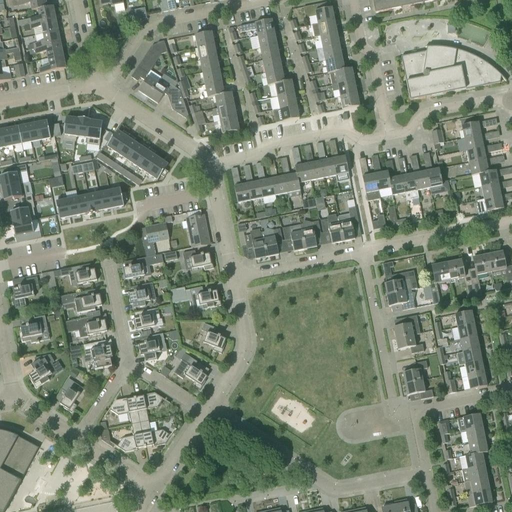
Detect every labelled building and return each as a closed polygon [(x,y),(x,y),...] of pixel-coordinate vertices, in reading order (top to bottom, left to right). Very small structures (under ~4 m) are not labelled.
[(32,12),(37,11),(37,10),(47,9),(47,8),(45,0),(24,0),(7,4),(8,9),(30,4),(32,12)] [(122,0),(99,0),(101,6),(110,4),(111,7),(114,7),(115,13),(124,12),(122,0)] [(168,12),(165,0),(158,0),(161,14),(168,12)] [(174,0),(165,0),(168,12),(176,10),(174,0)] [(390,11),(388,0),(371,0),(374,9),(375,14),(383,12),(390,11)] [(399,0),(388,0),(390,11),(401,9),(399,0)] [(410,0),(399,0),(401,9),(412,6),(410,0)] [(312,26),(334,22),(334,21),(333,14),(335,13),(334,8),(332,9),(317,12),(316,6),(303,8),(305,19),(308,18),(310,26),(312,26)] [(23,26),(29,25),(55,20),(53,7),(47,8),(47,9),(37,10),(37,11),(39,18),(28,20),(29,22),(21,24),(22,27),(23,26)] [(41,28),(42,35),(58,32),(55,20),(29,25),(30,29),(30,30),(41,28)] [(274,33),(273,27),(275,25),(274,20),(272,21),(255,24),(255,25),(252,25),(253,30),(256,29),(257,37),(274,34),(274,33)] [(314,38),(317,38),(337,34),(335,27),(338,26),(337,21),(334,21),(334,22),(312,26),(314,38)] [(28,46),(29,51),(52,46),(60,44),(58,32),(42,35),(44,43),(33,45),(28,46)] [(214,46),(212,39),(215,38),(214,33),(211,33),(195,36),(195,37),(192,38),(193,42),(196,41),(197,49),(214,46)] [(276,46),(275,39),(278,38),(277,33),(274,33),(274,34),(257,37),(255,38),(256,42),(258,41),(260,49),(276,46)] [(339,46),(338,39),(340,38),(339,33),(337,34),(317,38),(318,42),(321,41),(322,50),(339,46)] [(157,43),(157,44),(161,55),(167,53),(164,42),(157,43)] [(46,52),(47,60),(63,56),(60,44),(52,46),(29,51),(30,56),(46,52)] [(152,46),(148,52),(158,59),(161,55),(157,44),(152,47),(152,46)] [(216,58),(215,51),(217,50),(216,45),(214,46),(197,49),(195,50),(196,54),(198,54),(200,62),(216,58)] [(279,58),(278,51),(280,50),(279,45),(276,46),(260,49),(257,50),(258,54),(261,54),(262,61),(262,62),(279,58)] [(342,58),(340,52),(343,50),(342,45),(339,46),(322,50),(320,50),(321,55),(323,54),(325,62),(342,59),(342,58)] [(425,48),(425,49),(427,48),(426,52),(401,58),(407,90),(408,90),(410,101),(417,100),(418,100),(425,99),(425,98),(429,98),(500,84),(500,83),(501,78),(505,83),(506,82),(502,77),(498,73),(493,69),(489,66),(482,62),(475,58),(468,54),(459,51),(451,49),(442,48),(434,48),(425,48)] [(21,61),(20,52),(13,54),(15,62),(21,61)] [(148,52),(144,57),(155,64),(158,59),(148,52)] [(63,56),(47,60),(49,67),(39,69),(40,74),(66,69),(63,56)] [(144,57),(141,62),(152,69),(155,64),(144,57)] [(219,70),(217,64),(220,62),(219,58),(219,57),(216,58),(200,62),(197,62),(198,67),(201,66),(202,74),(219,71),(219,70)] [(281,70),(280,64),(283,62),(282,58),(279,58),(262,62),(262,61),(258,62),(260,68),(263,67),(265,74),(282,71),(281,70)] [(327,75),(332,74),(335,73),(344,71),(343,64),(345,63),(344,58),(342,58),(342,59),(325,62),(322,62),(323,67),(326,66),(327,75)] [(141,62),(138,68),(148,75),(150,71),(152,69),(141,62)] [(138,92),(148,99),(158,84),(161,79),(162,79),(150,71),(148,75),(138,68),(131,78),(137,82),(140,78),(145,82),(138,92)] [(2,69),(0,69),(0,82),(11,80),(10,75),(3,76),(2,69)] [(353,75),(355,74),(354,69),(352,70),(352,69),(344,71),(335,73),(332,74),(333,78),(336,78),(337,85),(354,82),(353,75)] [(15,71),(17,79),(24,78),(23,70),(15,71)] [(221,83),(220,76),(222,75),(221,70),(219,70),(219,71),(202,74),(200,74),(201,79),(203,78),(205,86),(221,83)] [(284,83),(283,76),(285,75),(284,70),(281,70),(282,71),(265,74),(262,75),(263,79),(266,78),(267,87),(275,85),(284,83)] [(158,84),(148,99),(158,105),(165,95),(167,97),(172,111),(176,109),(178,114),(177,114),(186,120),(188,116),(180,92),(161,79),(158,84)] [(275,85),(277,98),(294,94),(293,87),(295,86),(294,81),(292,82),(291,81),(284,83),(275,85)] [(338,91),(340,98),(356,95),(356,94),(355,88),(358,86),(357,81),(354,82),(337,85),(331,87),(332,92),(338,91)] [(224,95),(223,88),(225,87),(224,83),(224,82),(221,83),(205,86),(202,87),(203,91),(206,91),(207,99),(212,98),(215,98),(214,97),(224,95)] [(234,106),(232,100),(235,98),(234,93),(231,94),(224,95),(214,97),(215,98),(212,98),(213,102),(215,102),(217,110),(234,106)] [(277,98),(280,110),(296,107),(296,106),(295,100),(297,98),(296,93),(294,94),(277,98)] [(358,100),(360,99),(359,94),(356,94),(356,95),(340,98),(337,98),(338,103),(341,102),(342,111),(359,107),(358,100)] [(236,119),(235,112),(237,111),(236,106),(234,106),(217,110),(212,111),(213,117),(218,116),(220,122),(236,119)] [(296,107),(280,110),(274,111),(276,124),(282,123),(299,119),(297,112),(300,111),(299,106),(296,106),(296,107)] [(195,128),(200,126),(205,125),(201,113),(196,114),(192,116),(195,128)] [(66,118),(63,141),(75,142),(76,138),(78,120),(66,118)] [(239,132),(238,124),(240,123),(239,118),(236,119),(220,122),(217,123),(218,127),(220,127),(222,135),(239,132)] [(78,120),(76,138),(87,139),(88,139),(90,121),(91,121),(78,119),(78,120)] [(87,139),(86,145),(99,147),(102,123),(90,121),(88,139),(87,139)] [(47,122),(37,124),(41,142),(50,140),(47,122)] [(461,127),(464,140),(481,136),(479,130),(487,128),(486,122),(478,124),(478,123),(461,127)] [(37,124),(28,126),(31,143),(41,142),(37,124)] [(58,125),(51,126),(54,137),(60,136),(58,125)] [(28,126),(18,128),(22,145),(31,143),(28,126)] [(18,128),(9,130),(12,147),(22,145),(18,128)] [(9,130),(0,131),(0,134),(3,149),(12,147),(9,130)] [(434,146),(439,145),(443,144),(440,131),(431,133),(434,146)] [(121,135),(117,132),(106,148),(117,155),(129,136),(123,132),(121,135)] [(464,140),(466,152),(483,149),(483,148),(482,142),(490,140),(488,134),(481,136),(464,140)] [(137,146),(134,143),(136,140),(129,136),(117,155),(127,161),(137,146)] [(328,143),(332,160),(335,177),(348,174),(345,157),(338,159),(334,141),(328,143)] [(141,148),(137,146),(127,161),(137,168),(149,149),(143,145),(141,148)] [(466,152),(469,165),(485,162),(485,161),(484,154),(492,153),(491,147),(483,148),(483,149),(466,152)] [(157,159),(154,156),(155,154),(149,149),(137,168),(147,175),(157,159)] [(318,155),(319,163),(320,163),(323,179),(335,177),(332,160),(326,161),(324,153),(318,155)] [(422,155),(426,172),(429,189),(430,189),(431,195),(443,193),(449,192),(448,182),(446,182),(441,183),(439,170),(431,172),(430,170),(431,169),(428,154),(422,155)] [(306,157),(307,165),(311,182),(323,179),(320,163),(319,163),(313,164),(312,156),(306,157)] [(294,168),(296,175),(298,184),(311,182),(307,165),(301,166),(299,158),(293,160),(295,168),(294,168)] [(157,182),(160,177),(163,179),(167,173),(164,171),(168,166),(157,159),(147,175),(157,182)] [(414,175),(413,175),(406,176),(406,174),(407,174),(404,159),(398,160),(401,178),(401,177),(405,194),(406,202),(412,201),(410,193),(417,192),(414,175)] [(471,177),(479,176),(488,173),(487,167),(495,165),(493,159),(485,161),(485,162),(469,165),(471,177)] [(280,161),(284,178),(287,194),(288,199),(300,197),(299,192),(298,185),(298,184),(296,175),(290,176),(286,160),(280,161)] [(92,164),(84,165),(86,173),(94,172),(92,164)] [(15,174),(0,177),(0,181),(2,190),(22,185),(19,174),(27,172),(25,166),(14,168),(15,174)] [(378,192),(390,190),(391,190),(387,173),(381,174),(379,166),(373,167),(374,175),(375,175),(378,192)] [(412,167),(413,175),(414,175),(417,192),(429,189),(426,172),(420,174),(418,166),(412,167)] [(378,192),(375,175),(374,175),(368,177),(367,169),(361,170),(362,178),(365,195),(367,203),(380,200),(378,192)] [(479,176),(481,188),(498,185),(498,184),(497,178),(505,176),(503,170),(496,172),(495,172),(488,173),(479,176)] [(271,180),(275,197),(287,194),(284,178),(277,179),(276,171),(270,172),(271,180)] [(391,190),(390,190),(392,197),(405,194),(401,177),(401,178),(395,179),(393,171),(387,172),(387,173),(391,190)] [(259,182),(259,183),(262,199),(275,197),(271,180),(265,181),(263,173),(257,175),(259,182)] [(246,185),(250,202),(262,199),(259,183),(253,184),(251,176),(245,177),(246,185)] [(250,202),(246,185),(240,186),(239,178),(233,180),(234,188),(237,205),(250,202)] [(54,179),(48,180),(50,189),(56,188),(54,179)] [(481,188),(484,200),(501,197),(500,197),(499,191),(507,189),(506,183),(498,184),(498,185),(481,188)] [(22,185),(2,190),(4,201),(4,202),(20,199),(21,204),(33,202),(31,196),(26,197),(24,185),(22,185)] [(124,207),(122,202),(126,201),(125,194),(121,195),(120,190),(109,192),(113,210),(124,207)] [(98,194),(102,212),(113,210),(109,192),(98,194)] [(98,212),(102,212),(98,194),(88,196),(92,215),(98,213),(98,212)] [(502,203),(511,200),(511,194),(500,197),(501,197),(484,200),(476,202),(479,216),(479,217),(487,215),(487,213),(503,210),(503,209),(502,203)] [(77,198),(81,216),(85,215),(85,216),(92,215),(88,196),(77,198)] [(67,201),(70,218),(81,216),(77,198),(67,201)] [(304,209),(325,207),(324,198),(303,201),(304,209)] [(67,201),(56,203),(59,220),(70,218),(67,201)] [(22,210),(10,213),(13,224),(13,225),(31,221),(31,222),(35,221),(33,209),(34,209),(33,202),(21,204),(22,210)] [(389,208),(390,214),(392,227),(398,226),(397,223),(394,207),(389,208)] [(349,215),(338,217),(343,243),(355,240),(352,228),(359,227),(356,214),(355,209),(348,210),(349,215)] [(186,220),(192,249),(209,246),(204,216),(186,220)] [(343,243),(338,217),(335,218),(335,216),(326,218),(327,220),(320,222),(323,234),(329,233),(332,245),(343,243)] [(13,224),(12,224),(15,238),(15,237),(33,234),(34,234),(31,222),(31,221),(13,225),(13,224)] [(321,234),(318,222),(311,224),(303,221),(302,225),(300,226),(301,233),(302,233),(305,250),(317,248),(314,236),(321,234)] [(371,223),(373,231),(386,229),(384,221),(371,223)] [(155,256),(152,244),(169,240),(165,225),(145,229),(140,230),(146,258),(155,256)] [(246,232),(245,225),(237,226),(238,234),(246,232)] [(302,233),(301,233),(291,235),(289,228),(282,229),(285,242),(291,240),(294,253),(305,250),(302,233)] [(282,242),(280,230),(273,231),(265,229),(264,233),(262,234),(262,238),(263,238),(267,258),(278,256),(276,244),(282,242)] [(267,258),(263,238),(262,238),(262,234),(260,234),(259,231),(250,233),(250,236),(244,237),(246,250),(253,248),(255,260),(267,258)] [(200,256),(201,256),(196,258),(194,251),(182,253),(184,261),(190,259),(192,270),(203,268),(204,271),(213,270),(211,259),(210,260),(209,255),(203,256),(203,255),(200,256)] [(163,254),(165,262),(177,260),(175,252),(163,254)] [(502,253),(487,256),(491,274),(506,271),(502,253)] [(491,274),(487,256),(473,259),(476,277),(491,274)] [(142,266),(148,265),(147,258),(135,261),(136,267),(131,268),(131,267),(129,267),(129,268),(123,269),(125,280),(132,279),(133,280),(140,279),(139,278),(145,277),(142,266)] [(461,261),(446,264),(450,282),(464,279),(461,261)] [(450,282),(446,264),(431,267),(435,285),(450,282)] [(89,283),(97,281),(94,270),(88,272),(88,271),(86,271),(86,272),(81,273),(80,267),(60,271),(61,278),(69,276),(70,280),(76,279),(77,285),(82,284),(82,286),(89,284),(89,283)] [(56,290),(53,272),(46,274),(46,278),(49,291),(56,290)] [(384,285),(387,296),(404,293),(404,292),(411,291),(409,280),(415,279),(413,272),(395,276),(396,282),(384,285)] [(12,290),(13,295),(12,295),(15,310),(26,307),(25,299),(34,297),(33,291),(39,289),(36,278),(24,281),(26,287),(21,288),(20,287),(18,288),(18,289),(12,290)] [(149,296),(154,295),(152,284),(140,286),(141,292),(136,293),(136,292),(134,293),(134,294),(128,295),(130,306),(133,305),(134,309),(146,307),(145,303),(150,302),(149,296)] [(479,284),(472,286),(474,297),(481,296),(479,284)] [(500,284),(493,286),(494,293),(502,292),(500,284)] [(474,297),(472,286),(465,287),(467,299),(474,297)] [(185,288),(170,291),(172,300),(186,297),(185,288)] [(208,293),(203,295),(202,288),(190,290),(192,302),(198,301),(199,307),(202,306),(203,310),(221,307),(219,296),(218,297),(217,292),(211,293),(210,292),(208,293)] [(404,293),(387,296),(389,308),(401,305),(402,312),(415,309),(413,302),(415,294),(412,293),(411,291),(404,292),(404,293)] [(431,294),(433,305),(440,304),(438,292),(431,294)] [(102,307),(100,296),(94,297),(93,296),(91,297),(86,298),(85,293),(59,298),(61,306),(75,303),(78,315),(96,311),(95,308),(102,307)] [(150,329),(155,327),(154,321),(160,320),(157,309),(145,312),(146,318),(141,319),(141,318),(139,318),(139,319),(133,320),(135,331),(143,330),(143,331),(150,330),(150,329)] [(495,312),(496,321),(501,319),(505,319),(504,312),(500,313),(500,311),(495,312)] [(455,316),(457,328),(474,325),(471,312),(455,316)] [(20,333),(22,344),(31,342),(30,338),(42,335),(40,325),(46,324),(44,317),(32,320),(33,326),(28,327),(28,326),(26,326),(26,327),(20,328),(21,333),(20,333)] [(20,319),(22,327),(28,325),(26,317),(20,319)] [(100,334),(107,332),(105,321),(99,323),(98,317),(64,323),(66,334),(78,332),(80,339),(88,337),(88,336),(93,335),(93,337),(100,335),(100,334)] [(393,328),(395,340),(413,336),(420,335),(416,317),(404,319),(405,326),(393,328)] [(226,340),(220,338),(220,337),(218,336),(218,337),(213,335),(215,329),(204,325),(201,331),(207,334),(203,344),(214,348),(213,352),(221,355),(225,345),(224,345),(226,340)] [(457,328),(460,341),(476,337),(474,325),(457,328)] [(177,333),(168,335),(169,338),(174,341),(178,340),(177,333)] [(160,353),(159,346),(165,345),(164,341),(163,335),(150,337),(152,343),(147,344),(147,343),(144,344),(144,345),(138,346),(141,357),(144,356),(145,363),(157,361),(156,354),(155,355),(155,354),(160,353)] [(413,336),(395,340),(398,351),(410,349),(411,355),(424,353),(422,345),(415,347),(413,336)] [(460,341),(462,353),(479,350),(476,337),(460,341)] [(95,344),(83,346),(85,357),(91,356),(93,362),(94,364),(93,364),(94,371),(112,368),(110,360),(109,360),(109,359),(112,358),(110,347),(104,348),(104,347),(103,342),(95,344)] [(69,349),(71,360),(82,357),(80,347),(69,349)] [(462,353),(465,366),(481,362),(479,350),(462,353)] [(182,362),(174,374),(183,380),(185,377),(194,383),(192,386),(200,391),(205,382),(204,382),(207,378),(202,374),(203,374),(201,372),(200,373),(196,370),(200,365),(189,358),(185,355),(181,361),(182,362)] [(34,373),(29,376),(31,380),(30,381),(36,390),(44,385),(48,382),(49,381),(47,378),(51,376),(55,373),(52,367),(53,367),(53,366),(52,364),(54,363),(50,356),(34,359),(35,363),(31,366),(31,367),(34,372),(33,372),(34,373)] [(402,374),(405,385),(422,382),(420,371),(427,369),(426,362),(413,365),(415,371),(402,374)] [(465,366),(467,378),(484,375),(481,362),(465,366)] [(484,375),(467,378),(470,391),(487,387),(484,375)] [(75,391),(78,386),(68,379),(61,390),(67,393),(64,398),(63,397),(62,399),(63,400),(59,405),(64,407),(63,408),(72,414),(77,407),(73,404),(80,394),(75,391)] [(422,382),(405,385),(407,397),(419,394),(421,401),(433,398),(432,391),(424,393),(422,382)] [(136,398),(135,398),(140,424),(149,422),(146,410),(157,408),(163,400),(163,401),(164,400),(154,394),(146,396),(146,397),(136,399),(136,398)] [(130,419),(131,425),(140,424),(135,398),(133,399),(134,399),(123,401),(123,400),(115,402),(108,411),(109,412),(109,411),(118,416),(119,422),(130,419)] [(463,419),(465,431),(482,428),(480,415),(463,419)] [(149,422),(140,424),(145,449),(146,448),(156,446),(157,447),(165,445),(171,436),(171,435),(170,436),(162,431),(151,433),(149,422)] [(450,434),(447,422),(438,424),(441,437),(446,436),(446,435),(450,434)] [(140,424),(131,425),(133,437),(122,439),(117,447),(116,447),(125,453),(133,452),(133,450),(144,448),(144,449),(145,449),(140,424)] [(465,431),(468,444),(485,440),(482,428),(465,431)] [(0,511),(4,511),(38,449),(15,436),(11,435),(10,436),(5,435),(0,433),(0,511)] [(468,444),(471,456),(482,454),(487,453),(485,440),(468,444)] [(459,458),(461,471),(484,467),(482,454),(471,456),(459,458)] [(464,484),(470,482),(487,479),(484,467),(461,471),(464,484)] [(470,482),(473,495),(489,491),(487,479),(470,482)] [(489,491),(473,495),(467,496),(469,509),(492,504),(489,491)] [(394,503),(394,507),(395,507),(395,511),(408,511),(407,501),(394,503)]
